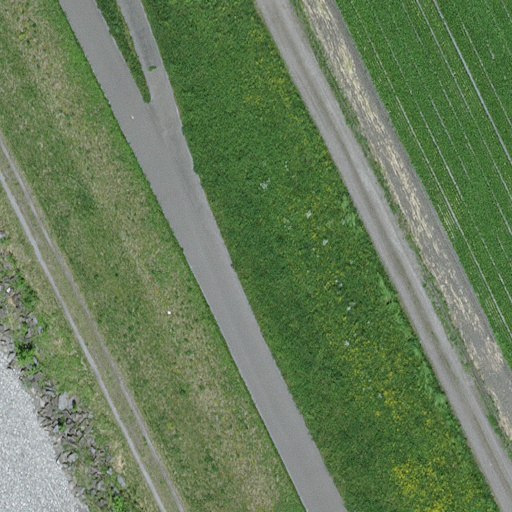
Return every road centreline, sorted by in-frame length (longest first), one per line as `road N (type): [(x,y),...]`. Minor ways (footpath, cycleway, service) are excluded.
road 1 (track): [(304,0),(511,441)]
road 2 (track): [(172,511),(0,156)]
road 3 (track): [(175,194),(186,186),(131,0)]
